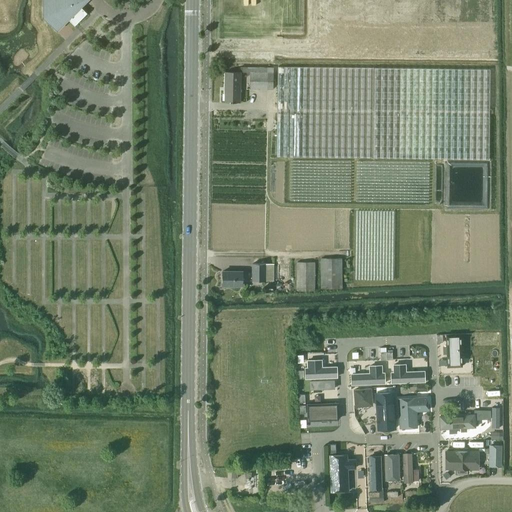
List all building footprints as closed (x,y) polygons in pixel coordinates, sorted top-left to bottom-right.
[(48,0),(49,8),(44,8),(44,16),(50,22),(54,19),(61,26),(67,19),(74,26),(87,13),(80,6),(81,5),(79,0),(48,0)] [(273,90),(273,67),(242,67),(240,67),(240,72),(225,72),(224,102),(230,102),(230,103),(232,103),(232,102),(240,102),(240,73),(250,73),(249,90),(273,90)] [(488,160),(489,69),(277,67),(276,157),(488,160)] [(273,281),(273,258),(252,258),(252,264),(252,281),(273,281)] [(320,289),(342,289),(342,258),(320,258),(320,289)] [(315,275),(315,262),(296,262),(296,291),(315,291),(315,286),(315,276),(315,275)] [(242,286),(242,271),(222,271),(222,286),(242,286)] [(364,399),(372,398),(371,389),(354,390),(355,407),(364,406),(364,399)] [(391,392),(373,393),(376,431),(394,430),(391,392)] [(398,428),(415,427),(414,412),(428,412),(427,397),(397,398),(398,428)] [(471,415),(441,416),(441,430),(472,429),(471,415)] [(477,453),(444,452),(444,470),(477,471),(477,453)] [(411,470),(410,454),(400,454),(401,483),(417,483),(416,470),(411,470)] [(346,460),(346,455),(329,455),(327,455),(328,493),(345,493),(344,469),(351,469),(351,460),(346,460)] [(393,456),(382,456),(384,492),(387,492),(394,492),(394,486),(398,486),(397,478),(394,478),(393,456)] [(378,458),(366,458),(368,493),(369,493),(379,492),(380,492),(378,458)] [(421,488),(417,489),(417,496),(429,496),(429,488),(421,488)]
